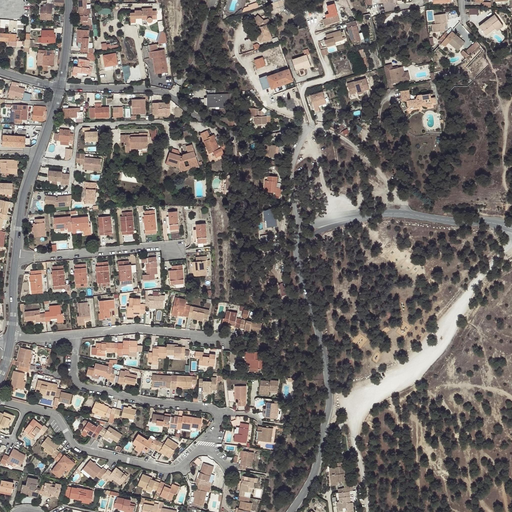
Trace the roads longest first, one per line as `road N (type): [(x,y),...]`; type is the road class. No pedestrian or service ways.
road 1 (unclassified): [(511,242),(466,297),(441,346),(360,403),(353,441),(367,511)]
road 2 (unclassified): [(297,252),(332,390),(317,467),(289,511)]
road 3 (residential): [(25,405),(53,414),(76,446),(174,471),(199,449),(209,450),(228,469)]
road 4 (residential): [(259,424),(254,416),(141,399),(74,377)]
road 5 (residential): [(58,88),(160,90),(228,132)]
road 6 (unclassified): [(511,227),(409,214),(339,220)]
road 7 (residential): [(228,338),(78,333)]
road 8 (residential): [(182,246),(35,258)]
road 9 (track): [(308,127),(353,145),(409,214)]
road 10 (residential): [(73,164),(78,125),(161,122)]
